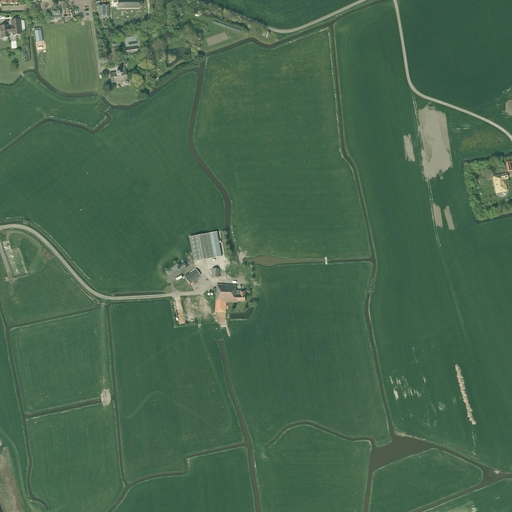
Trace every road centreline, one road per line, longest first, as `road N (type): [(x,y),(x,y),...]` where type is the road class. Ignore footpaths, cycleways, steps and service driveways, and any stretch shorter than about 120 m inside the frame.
road 1 (unclassified): [(511,140),(413,91),(395,0)]
road 2 (unclassified): [(171,296),(96,296),(35,232),(0,228)]
road 3 (unclassified): [(369,0),(275,33),(195,0)]
